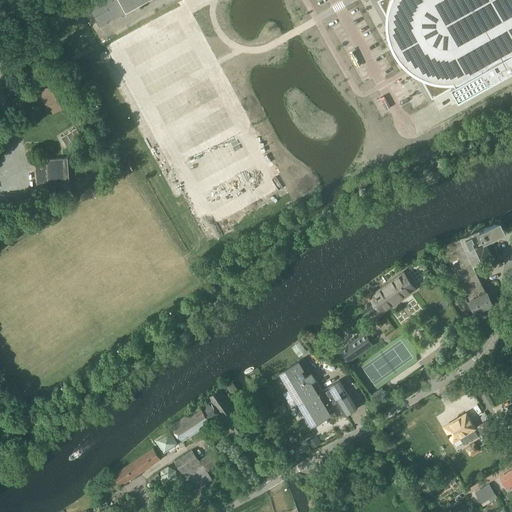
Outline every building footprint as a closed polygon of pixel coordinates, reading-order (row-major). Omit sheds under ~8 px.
[(148,0),(85,0),(100,26),(148,0)] [(511,0),(378,0),(377,1),(388,20),(388,23),(388,25),(389,28),(389,31),(390,34),(390,37),(391,40),(392,42),(393,45),(395,48),(396,50),(397,53),(399,55),(401,58),(403,60),(405,62),(407,64),(409,66),(411,68),(413,70),(416,71),(417,72),(432,99),(452,87),(459,100),(511,70),(511,0)] [(67,106),(54,82),(37,91),(49,115),(67,106)] [(75,127),(59,137),(60,137),(61,139),(66,147),(81,137),(75,127)] [(46,162),(44,162),(34,163),(36,189),(48,188),(49,192),(64,191),(64,198),(69,198),(67,158),(46,159),(46,162)] [(484,254),(490,251),(485,239),(507,229),(501,218),(442,246),(460,284),(478,275),(474,265),(487,259),(484,254)] [(492,257),(490,251),(484,254),(487,259),(492,257)] [(392,280),(391,279),(369,295),(381,312),(385,309),(414,288),(403,272),(392,280)] [(486,292),(478,275),(460,284),(468,301),(470,300),(475,312),(493,304),(487,291),(486,292)] [(337,352),(345,363),(373,344),(366,333),(347,347),(346,346),(337,352)] [(313,335),(306,339),(313,349),(319,344),(313,335)] [(300,340),(292,346),(299,356),(307,350),(300,340)] [(322,350),(327,358),(335,352),(330,345),(322,350)] [(312,425),(315,423),(330,414),(327,408),(338,401),(346,414),(357,408),(340,379),(322,390),(311,373),(308,375),(299,360),(280,372),(312,425)] [(236,389),(231,382),(226,386),(231,393),(236,389)] [(388,394),(382,387),(371,394),(377,402),(388,394)] [(234,434),(238,431),(246,425),(221,389),(207,399),(209,402),(202,408),(199,403),(192,408),(194,410),(172,425),(183,441),(221,415),(234,434)] [(459,438),(475,429),(476,428),(466,413),(444,426),(453,441),(459,438)] [(496,435),(487,420),(482,423),(485,429),(480,432),(485,441),(496,435)] [(317,436),(308,441),(313,449),(322,443),(317,436)] [(475,442),(465,447),(470,455),(474,453),(480,449),(475,442)] [(121,487),(162,459),(153,447),(112,474),(121,487)] [(224,459),(216,448),(200,460),(208,471),(224,459)] [(195,492),(213,479),(192,449),(174,462),(187,482),(189,482),(195,492)] [(389,453),(382,457),(387,467),(394,462),(389,453)] [(511,469),(500,477),(506,488),(511,483),(511,469)] [(161,480),(161,477),(159,473),(151,478),(158,490),(166,484),(163,481),(161,480)] [(497,498),(489,484),(476,492),(482,503),(489,499),(491,501),(497,498)] [(464,500),(451,508),(452,511),(468,511),(470,511),(464,500)]
